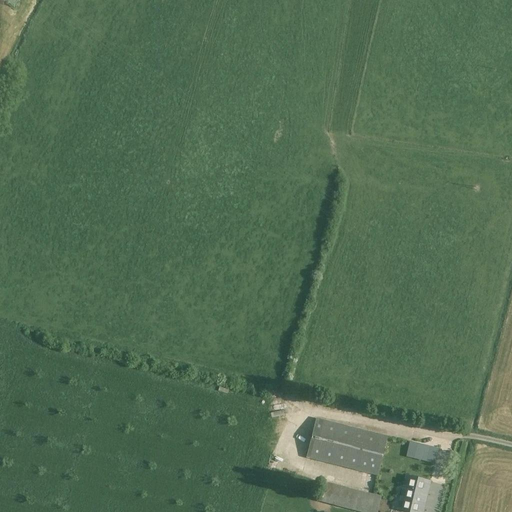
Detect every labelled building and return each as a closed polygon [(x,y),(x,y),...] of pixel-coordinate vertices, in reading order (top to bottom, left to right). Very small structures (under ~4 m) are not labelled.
[(388,437),(317,419),(307,458),(379,475),(388,437)] [(438,449),(411,443),(408,457),(435,463),(438,449)] [(423,511),(430,483),(408,477),(406,486),(409,486),(403,510),(400,509),(400,511),(403,511),(423,511)] [(333,485),(325,483),(320,502),(328,504),(333,485)] [(379,511),(383,498),(333,485),(328,504),(359,511),(379,511)]
